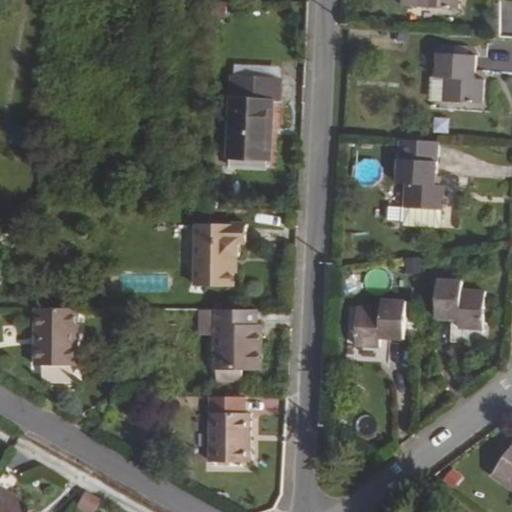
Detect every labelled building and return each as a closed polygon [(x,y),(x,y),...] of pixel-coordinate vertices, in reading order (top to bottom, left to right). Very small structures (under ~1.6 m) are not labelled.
[(403,0),(403,7),(420,8),(420,0),(403,0)] [(420,0),(420,8),(456,10),(456,0),(420,0)] [(470,82),(471,59),(436,57),(434,81),(434,82),(445,82),(443,103),(480,105),(480,83),(470,82)] [(237,79),(279,81),(279,67),(238,65),(237,79)] [(281,102),(282,81),(279,81),(237,79),(234,78),(230,157),(232,157),(268,160),(270,160),(274,102),(281,102)] [(429,102),(443,103),(445,82),(434,82),(434,81),(431,81),(429,102)] [(433,143),(399,141),(397,164),(397,189),(407,189),(406,210),(405,228),(440,230),(441,212),(442,212),(443,188),(431,187),(432,165),(433,143)] [(268,160),(232,157),(231,167),(267,169),(268,160)] [(247,244),(248,225),(199,225),(197,288),(233,290),(234,259),(239,259),(240,244),(247,244)] [(465,294),(466,283),(440,282),(438,319),(463,320),(462,329),(485,330),(487,295),(465,294)] [(385,301),(384,310),(360,309),(358,344),(384,345),(385,337),(407,338),(409,303),(385,301)] [(37,368),(78,368),(79,311),(38,310),(37,368)] [(218,337),(218,312),(200,312),(200,336),(218,337)] [(257,313),(218,312),(218,337),(216,385),(241,386),(242,373),(261,374),(262,343),(256,343),(256,326),(257,313)] [(212,394),(211,462),(256,463),(257,395),(212,394)] [(511,488),(511,451),(494,475),(511,488)] [(9,495),(0,490),(0,511),(30,511),(17,504),(7,499),(9,495)] [(19,500),(9,495),(7,499),(17,504),(19,500)] [(86,495),(78,509),(83,511),(97,511),(102,504),(86,495)]
